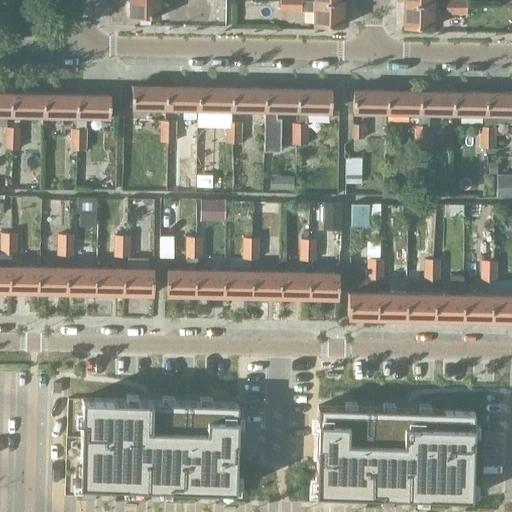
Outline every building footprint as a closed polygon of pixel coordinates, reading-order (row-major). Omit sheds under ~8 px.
[(159,16),(158,0),(128,0),(129,16),(138,16),(138,21),(148,21),(148,16),(159,16)] [(289,10),(289,0),(279,0),(279,10),(289,10)] [(289,0),(289,10),(300,10),(300,0),(289,0)] [(312,0),(300,0),(300,10),(312,10),(312,24),(342,25),(342,1),(312,1),(312,0)] [(402,26),(432,27),(433,12),(445,13),(445,3),(445,0),(432,0),(433,3),(433,4),(403,3),(402,26)] [(455,13),(455,0),(445,0),(445,3),(445,13),(455,13)] [(455,0),(455,13),(466,13),(466,0),(455,0)] [(164,108),(165,86),(132,85),(131,107),(163,108),(164,108)] [(197,108),(198,86),(165,86),(164,108),(163,108),(163,119),(160,119),(160,130),(174,131),(174,120),(174,108),(197,108)] [(231,109),(231,87),(198,86),(197,108),(229,109),(231,109)] [(231,87),(231,109),(240,109),(263,109),(264,88),(231,87)] [(296,110),(297,88),(264,88),(263,109),(262,150),(279,151),(280,118),(275,118),(275,110),(295,110),(296,110)] [(306,122),(306,110),(330,111),(330,89),(297,88),(296,110),(295,110),(295,122),(292,122),(291,133),(305,133),(305,122),(306,122)] [(385,111),(386,90),(352,89),(352,111),(385,111)] [(419,112),(419,90),(386,90),(385,111),(417,112),(419,112)] [(452,112),(452,91),(419,90),(419,112),(417,112),(417,124),(413,124),(413,135),(427,135),(427,124),(428,124),(428,112),(452,112)] [(0,113),(9,114),(10,92),(0,91),(0,113)] [(484,113),(485,91),(452,91),(452,112),(483,113),(484,113)] [(494,126),(494,113),(511,113),(511,91),(485,91),(484,113),(483,113),(483,126),(479,125),(479,136),(493,136),(493,126),(494,126)] [(43,115),(43,93),(10,92),(9,114),(43,115)] [(75,115),(76,93),(43,93),(43,115),(75,115)] [(109,116),(109,94),(76,93),(75,115),(75,128),(84,128),(84,115),(109,116)] [(226,121),(225,132),(240,132),(241,121),(226,121)] [(362,137),(362,123),(351,123),(351,137),(362,137)] [(18,137),(18,127),(4,126),(4,137),(18,137)] [(84,128),(75,128),(70,128),(70,138),(84,139),(84,128)] [(174,141),(174,131),(160,130),(160,141),(174,141)] [(240,142),(240,132),(225,132),(225,142),(240,142)] [(305,143),(305,133),(291,133),(291,143),(305,143)] [(427,146),(427,135),(413,135),(413,145),(427,146)] [(493,147),(493,136),(479,136),(479,146),(493,147)] [(18,148),(18,137),(4,137),(4,147),(18,148)] [(84,149),(84,139),(70,138),(70,149),(84,149)] [(360,157),(345,157),(344,183),(359,183),(360,157)] [(511,195),(511,175),(496,175),(496,196),(511,195)] [(345,206),(345,230),(363,230),(363,207),(345,206)] [(457,220),(474,220),(474,210),(458,209),(457,220)] [(0,242),(14,243),(14,232),(1,232),(0,242)] [(57,243),(71,244),(71,233),(57,233),(57,243)] [(114,244),(128,245),(128,234),(114,234),(114,244)] [(184,246),(199,246),(200,236),(185,235),(184,246)] [(256,237),(243,237),(242,237),(242,247),(256,247),(256,237)] [(299,248),(313,249),(313,238),(300,238),(299,248)] [(0,289),(9,290),(10,265),(10,253),(14,253),(14,243),(0,242),(0,252),(0,289)] [(71,254),(71,244),(57,243),(56,254),(71,254)] [(127,255),(128,245),(114,244),(114,255),(127,255)] [(256,258),(256,247),(242,247),(242,257),(256,258)] [(313,259),(313,249),(299,248),(299,259),(313,259)] [(165,268),(165,293),(194,294),(195,269),(195,256),(185,256),(185,268),(165,268)] [(366,268),(380,268),(380,258),(367,257),(366,268)] [(423,269),(437,269),(437,259),(423,258),(423,269)] [(480,270),(494,270),(494,260),(481,259),(480,270)] [(38,266),(10,265),(9,290),(38,291),(38,266)] [(66,291),(66,266),(38,266),(38,291),(66,291)] [(94,292),(95,267),(66,266),(66,291),(94,292)] [(123,292),(123,267),(95,267),(94,292),(123,292)] [(151,293),(152,268),(123,267),(123,292),(151,293)] [(380,278),(380,268),(366,268),(366,278),(362,278),(362,290),(346,290),(346,315),(375,315),(375,290),(375,278),(380,278)] [(222,269),(195,269),(194,294),(222,294),(222,269)] [(251,270),(241,270),(222,269),(222,294),(251,295),(251,270)] [(437,279),(437,269),(423,269),(423,279),(437,279)] [(280,270),(252,270),(251,270),(251,295),(279,295),(280,270)] [(307,296),(308,271),(280,270),(279,295),(307,296)] [(494,280),(494,270),(480,270),(480,280),(481,280),(489,280),(494,280)] [(336,296),(337,271),(308,271),(307,296),(336,296)] [(460,292),(461,292),(461,275),(448,275),(448,292),(432,291),(432,316),(460,317),(460,292)] [(412,291),(412,280),(405,280),(405,291),(404,291),(403,316),(432,316),(432,291),(412,291)] [(460,292),(460,317),(488,317),(489,292),(489,280),(481,280),(480,292),(461,292),(460,292)] [(403,316),(404,291),(375,290),(375,315),(403,316)] [(511,292),(489,292),(488,317),(511,317),(511,292)] [(81,397),(78,484),(234,489),(235,451),(237,402),(81,397)] [(315,453),(314,492),(470,497),(472,410),(317,405),(315,453)]
